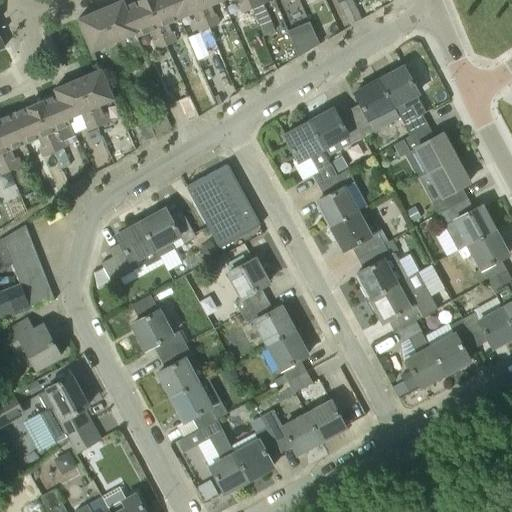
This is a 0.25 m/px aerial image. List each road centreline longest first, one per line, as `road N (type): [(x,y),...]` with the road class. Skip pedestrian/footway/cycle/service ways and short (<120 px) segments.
road 1 (residential): [(172,511),(74,334),(63,298),(93,205),(216,123)]
road 2 (residential): [(390,438),(216,123)]
road 3 (residential): [(216,123),(418,2)]
road 4 (residential): [(390,438),(511,376)]
